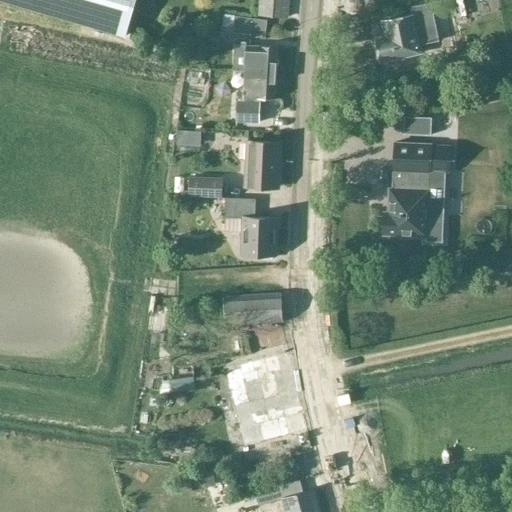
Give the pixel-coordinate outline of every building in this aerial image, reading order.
[(0,0),(15,4),(126,36),(136,0),(0,0)] [(288,14),(289,0),(260,0),(260,12),(288,14)] [(441,41),(438,25),(436,17),(451,14),(448,3),(423,8),(424,12),(418,13),(419,20),(384,27),(387,41),(378,43),(383,66),(426,57),(423,44),(441,41)] [(266,31),(267,20),(235,16),(232,32),(251,35),(252,30),(266,31)] [(279,47),(257,45),(235,44),(234,66),(249,68),(278,70),(278,66),(280,64),(281,60),(279,58),(279,47)] [(277,79),(278,70),(249,68),(249,70),(245,70),(244,88),(239,88),(238,101),(237,101),(236,122),(260,123),(260,99),(276,100),(277,86),(278,85),(278,81),(277,79)] [(280,159),(281,141),(248,139),(246,185),(276,186),(277,159),(280,159)] [(431,144),(395,143),(393,189),(389,188),(388,212),(384,212),(383,235),(434,237),(437,233),(438,219),(435,215),(428,215),(430,180),(420,180),(421,172),(430,172),(431,144)] [(223,177),(191,176),(190,193),(222,194),(223,177)] [(226,217),(226,231),(244,232),(243,254),(277,255),(278,218),(256,217),(257,199),(226,198),(226,217)] [(226,320),(283,318),(282,293),(225,296),(226,320)] [(221,361),(165,373),(169,392),(225,380),(221,361)] [(255,492),(256,493),(239,498),(242,510),(281,499),(284,511),(320,511),(315,489),(304,492),(301,480),(255,492)]
